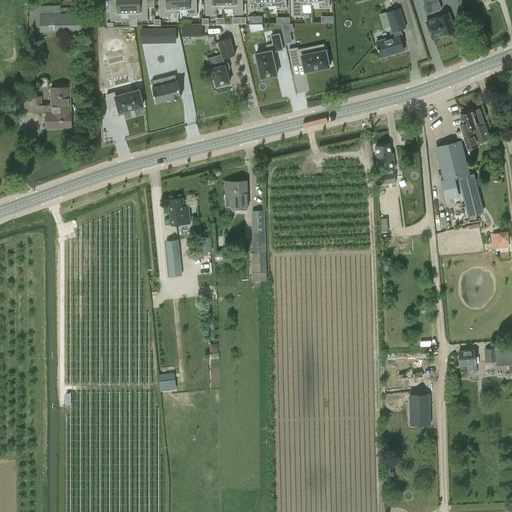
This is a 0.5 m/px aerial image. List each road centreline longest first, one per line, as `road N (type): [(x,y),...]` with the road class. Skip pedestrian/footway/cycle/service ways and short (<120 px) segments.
road 1 (tertiary): [(0,211),(134,164),(426,89),(511,55)]
road 2 (unknown): [(443,213),(415,92)]
